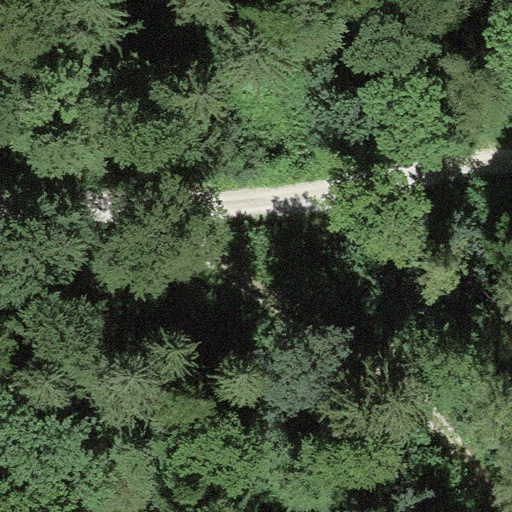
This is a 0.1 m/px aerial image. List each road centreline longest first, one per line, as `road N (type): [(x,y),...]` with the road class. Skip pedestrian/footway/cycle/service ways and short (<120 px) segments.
road 1 (track): [(499,511),(441,406),(395,353),(262,288),(118,203)]
road 2 (track): [(511,164),(297,194),(118,203)]
